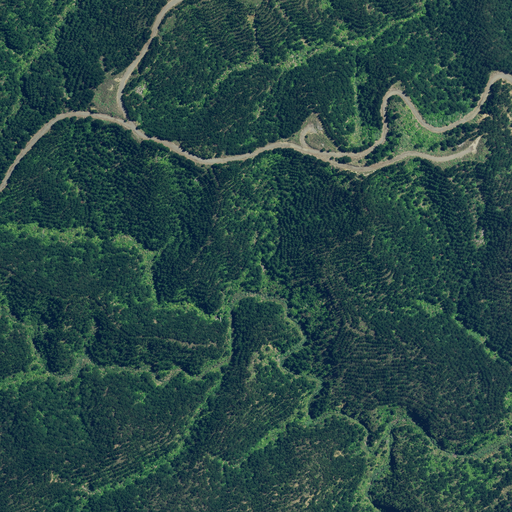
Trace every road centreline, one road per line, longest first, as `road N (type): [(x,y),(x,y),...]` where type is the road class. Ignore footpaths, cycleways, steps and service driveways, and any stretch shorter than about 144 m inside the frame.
road 1 (track): [(511,108),(511,83),(501,75),(468,120),(443,131),(387,88),(385,134),(367,151),(335,155),(286,143),(223,159),(113,116),(62,113),(47,121),(0,186)]
road 2 (track): [(122,120),(117,98),(125,70),(171,0)]
